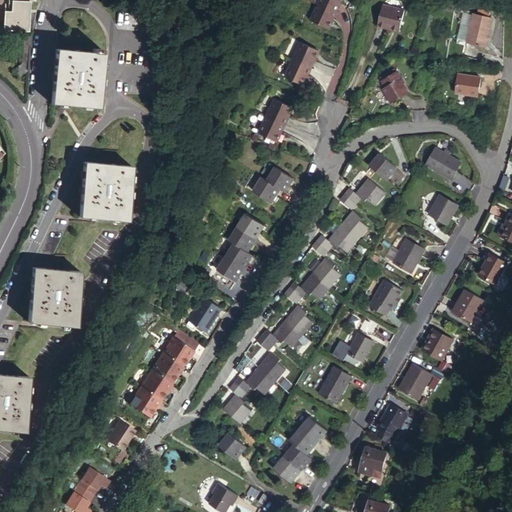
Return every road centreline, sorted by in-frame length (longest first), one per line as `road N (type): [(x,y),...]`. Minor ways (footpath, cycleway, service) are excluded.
road 1 (residential): [(104,511),(308,198),(319,165)]
road 2 (unclassified): [(484,192),(308,511)]
road 3 (residential): [(319,165),(329,166),(345,141),(364,132),(452,126),(474,153),(484,192)]
road 4 (track): [(413,511),(511,352)]
road 5 (residential): [(0,251),(30,175),(21,122)]
